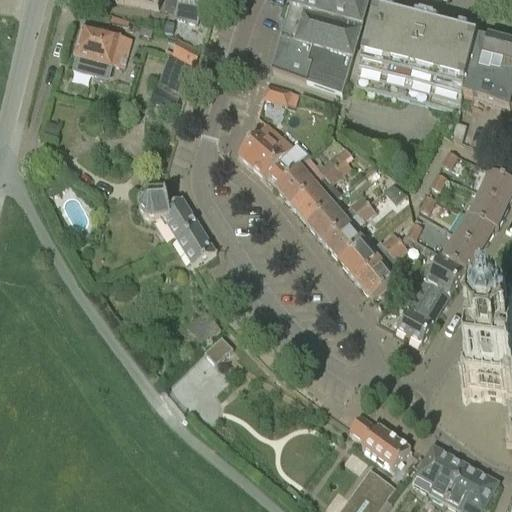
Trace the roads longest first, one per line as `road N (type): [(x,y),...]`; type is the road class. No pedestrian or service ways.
road 1 (residential): [(365,379),(326,364),(257,291),(199,205),(209,152)]
road 2 (residential): [(365,379),(359,330),(253,194),(209,152)]
road 3 (residential): [(409,409),(511,261)]
road 4 (unclassified): [(0,158),(38,0)]
road 5 (residential): [(209,152),(258,0)]
road 6 (residential): [(511,478),(409,409)]
